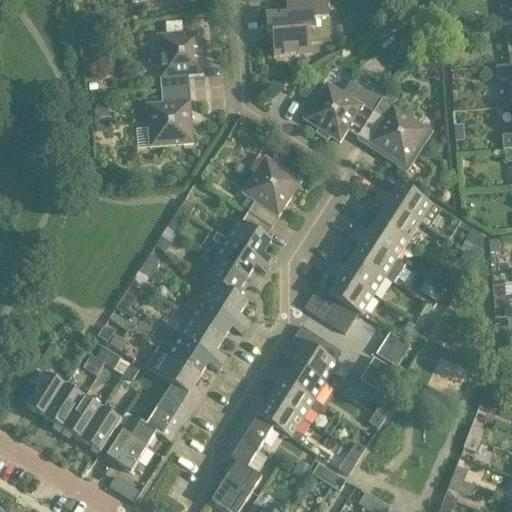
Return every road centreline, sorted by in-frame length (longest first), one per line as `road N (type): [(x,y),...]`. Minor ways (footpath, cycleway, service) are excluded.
road 1 (residential): [(231,0),(242,87),(349,158),(349,176),(288,265),(287,328),(213,441),(207,485),(192,511)]
road 2 (residential): [(0,442),(116,511)]
